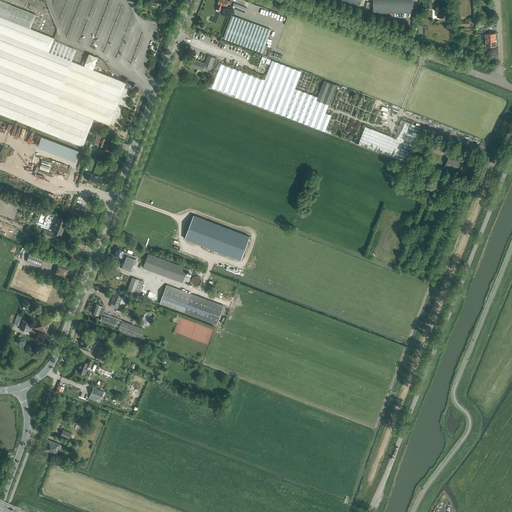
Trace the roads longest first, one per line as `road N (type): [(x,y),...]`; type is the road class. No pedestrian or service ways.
road 1 (tertiary): [(189,0),(56,356),(18,387)]
road 2 (unclassified): [(369,511),(511,159)]
road 3 (tertiary): [(511,87),(281,0)]
road 4 (tertiary): [(18,387),(27,428),(0,506)]
